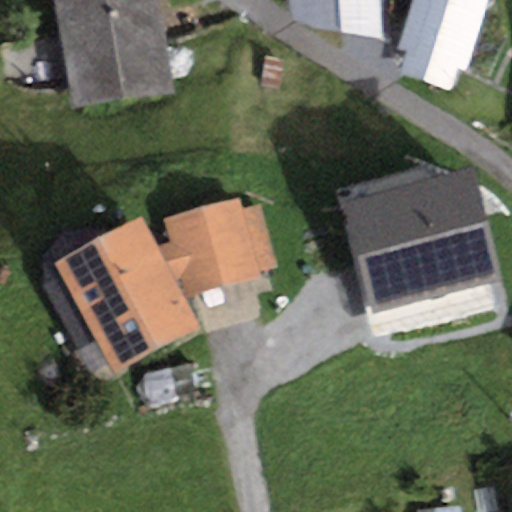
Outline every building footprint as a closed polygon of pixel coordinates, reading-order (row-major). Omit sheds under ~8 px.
[(150,0),(49,0),(72,105),(168,85),(150,0)] [(292,0),(296,18),(382,32),(375,0),(292,0)] [(492,4),(482,0),(421,0),(398,63),(461,86),(492,4)] [(260,212),(179,238),(202,310),(283,285),(260,212)] [(147,244),(70,286),(126,389),(203,348),(147,244)]
